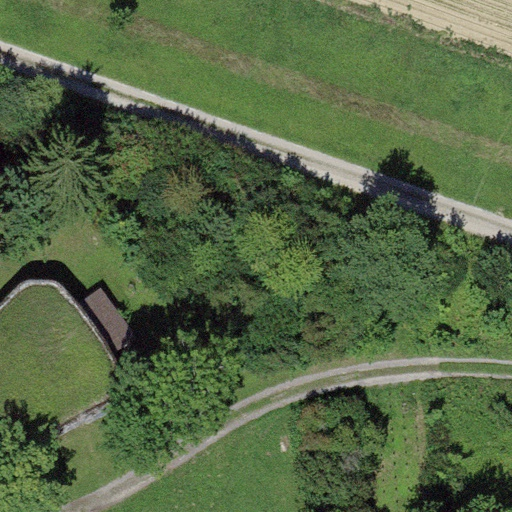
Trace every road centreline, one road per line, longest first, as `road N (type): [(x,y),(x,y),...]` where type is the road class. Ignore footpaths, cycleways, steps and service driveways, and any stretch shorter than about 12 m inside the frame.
road 1 (track): [(0,51),(511,228)]
road 2 (track): [(511,371),(367,373),(246,413),(113,499),(74,511)]
